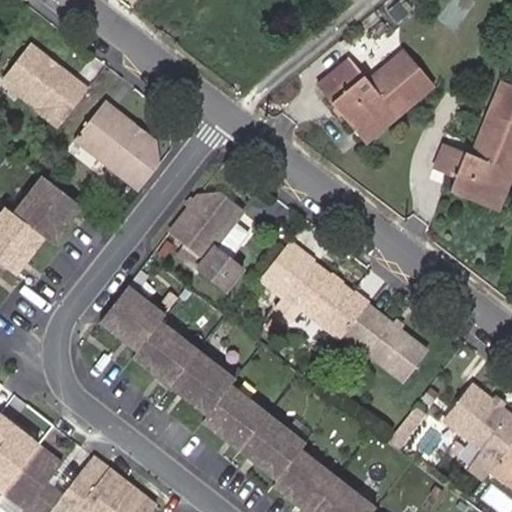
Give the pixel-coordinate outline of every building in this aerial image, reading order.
[(35,111),(57,128),(89,86),(31,42),(1,81),(37,109),(35,111)] [(397,118),(403,127),(441,95),(408,55),(382,76),(387,82),(375,91),(370,85),(349,100),(341,90),(328,101),(357,135),(373,121),(381,131),(397,118)] [(320,92),(328,101),(341,90),(349,100),(370,85),(353,64),(320,92)] [(387,82),(382,76),(370,85),(375,91),(387,82)] [(511,90),(500,85),(476,146),(483,150),(477,165),(469,162),(467,161),(462,174),(450,169),(445,181),(457,186),(453,198),(479,209),(484,195),(495,199),(504,175),(495,171),(503,150),(511,154),(511,90)] [(105,99),(75,137),(139,187),(155,166),(156,139),(105,99)] [(372,152),(403,127),(397,118),(381,131),(373,121),(357,135),(372,152)] [(483,150),(476,146),(469,162),(477,165),(483,150)] [(501,218),(511,190),(511,154),(503,150),(495,171),(504,175),(495,199),(484,195),(479,209),(501,218)] [(462,174),(467,161),(441,151),(432,176),(445,181),(450,169),(462,174)] [(55,243),(85,206),(46,176),(17,214),(36,228),(46,236),(55,243)] [(219,238),(246,204),(224,187),(199,190),(171,226),(187,239),(180,246),(227,283),(246,260),(219,238)] [(17,214),(6,205),(0,212),(0,258),(7,264),(17,272),(46,236),(36,228),(17,214)] [(269,281),(297,247),(288,240),(261,275),(269,281)] [(366,302),(297,247),(269,281),(339,337),(342,332),(366,302)] [(99,318),(136,347),(164,311),(127,282),(99,318)] [(366,302),(342,332),(401,379),(425,348),(366,302)] [(132,353),(170,382),(197,347),(158,319),(132,353)] [(170,382),(205,411),(229,381),(233,376),(197,347),(170,382)] [(239,446),(266,410),(229,381),(205,411),(201,417),(239,446)] [(511,438),(511,414),(471,382),(443,419),(482,448),(469,464),(484,475),(487,471),(499,455),(511,438)] [(239,446),(276,475),(299,446),(304,440),(266,410),(239,446)] [(38,443),(0,411),(0,487),(2,489),(38,443)] [(511,438),(499,455),(511,465),(511,438)] [(46,511),(59,497),(62,493),(46,480),(61,460),(38,443),(2,489),(26,507),(28,505),(37,511),(46,511)] [(308,511),(336,475),(299,446),(276,475),(271,481),(308,511)] [(111,468),(93,452),(77,473),(96,487),(111,468)] [(511,465),(499,455),(487,471),(511,490),(511,465)] [(46,480),(62,493),(77,473),(61,460),(46,480)] [(111,511),(133,485),(111,468),(96,487),(77,473),(62,493),(59,497),(46,511),(111,511)] [(308,511),(309,511),(367,511),(368,511),(374,504),(336,475),(308,511)] [(147,511),(156,502),(133,485),(111,511),(147,511)]
